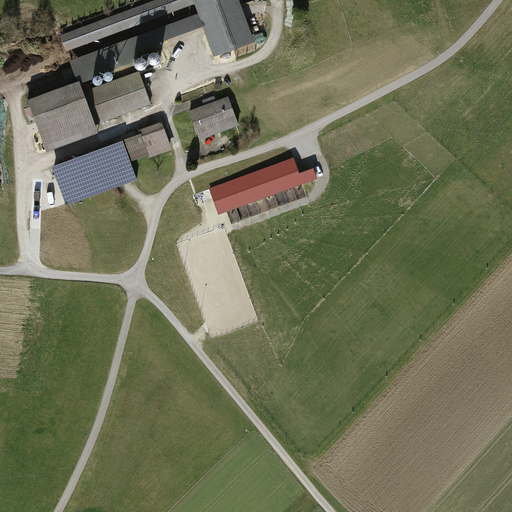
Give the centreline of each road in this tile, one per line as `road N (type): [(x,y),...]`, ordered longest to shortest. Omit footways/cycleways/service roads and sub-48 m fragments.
road 1 (track): [(139,282),(175,187),(274,148),(436,66),(501,0)]
road 2 (track): [(22,172),(164,113),(167,91),(259,61),(274,44),(281,0)]
road 3 (track): [(139,282),(332,511)]
road 4 (track): [(61,511),(94,443),(139,282)]
road 5 (track): [(27,270),(16,90),(45,70)]
road 6 (track): [(0,268),(139,282)]
